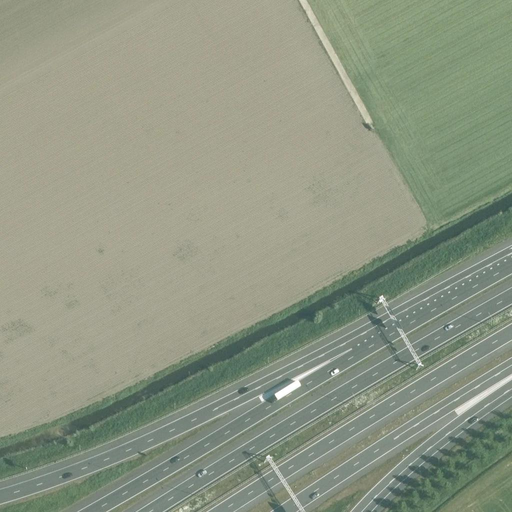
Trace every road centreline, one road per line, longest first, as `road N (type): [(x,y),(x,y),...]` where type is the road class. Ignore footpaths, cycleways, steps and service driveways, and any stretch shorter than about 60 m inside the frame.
road 1 (motorway): [(511,295),(150,511)]
road 2 (motorway): [(355,355),(272,380),(132,448),(0,496)]
road 3 (motorway): [(221,511),(511,332)]
road 4 (motorway): [(355,355),(92,511)]
road 5 (motorway): [(284,511),(511,365)]
road 6 (motorway): [(360,511),(511,389)]
road 7 (motorway): [(511,265),(355,355)]
